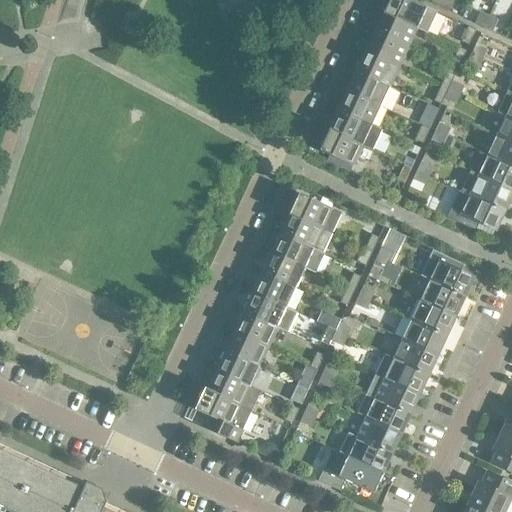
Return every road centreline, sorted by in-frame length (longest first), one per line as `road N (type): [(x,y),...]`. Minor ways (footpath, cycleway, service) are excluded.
road 1 (residential): [(139,451),(342,0)]
road 2 (residential): [(418,511),(511,308)]
road 3 (residential): [(139,451),(0,387)]
road 4 (residential): [(264,511),(139,451)]
